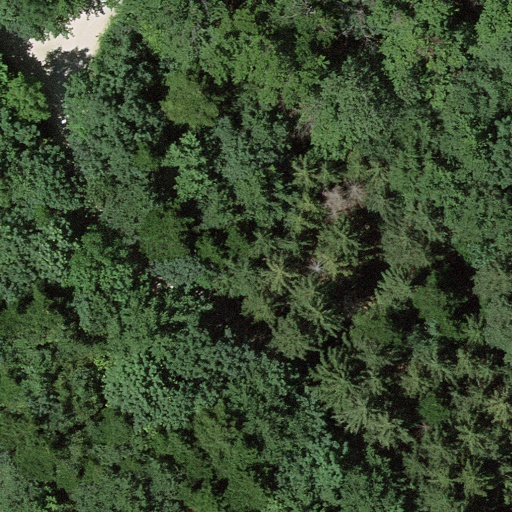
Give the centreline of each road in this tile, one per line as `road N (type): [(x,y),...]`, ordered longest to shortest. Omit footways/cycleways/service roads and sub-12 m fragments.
road 1 (track): [(414,511),(98,191),(70,128),(68,65),(89,0)]
road 2 (track): [(70,128),(0,22)]
